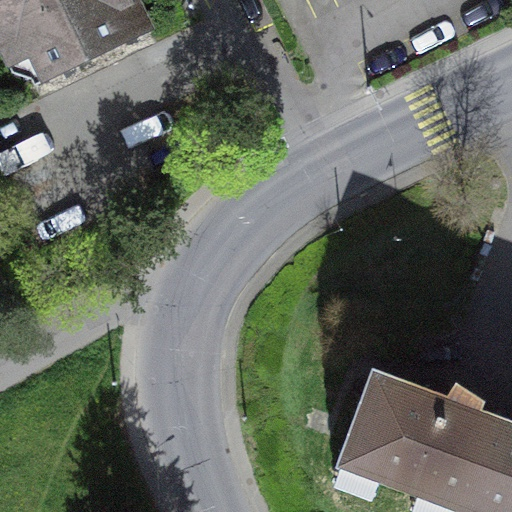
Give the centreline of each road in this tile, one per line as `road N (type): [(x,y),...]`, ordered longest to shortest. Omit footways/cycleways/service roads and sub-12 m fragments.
road 1 (tertiary): [(250,237),(313,184),(511,91)]
road 2 (tertiary): [(209,511),(181,452),(178,378),(201,303),(250,237)]
road 3 (residential): [(0,382),(250,237)]
